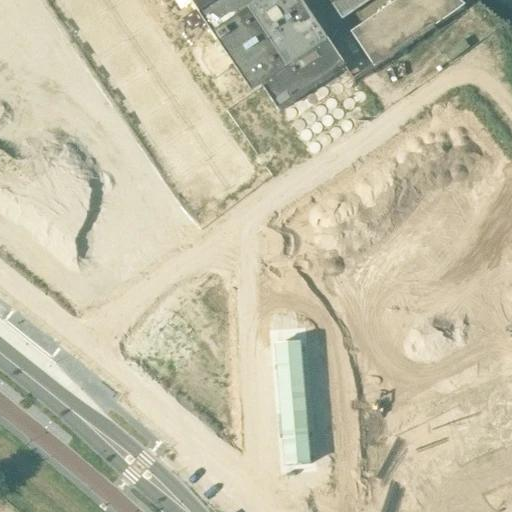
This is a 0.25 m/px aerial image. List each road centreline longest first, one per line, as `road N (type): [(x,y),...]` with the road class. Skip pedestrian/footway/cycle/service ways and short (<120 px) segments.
road 1 (unknown): [(432,161),(499,261),(497,307),(282,483),(228,511)]
road 2 (residential): [(131,511),(0,402)]
road 3 (secondary): [(189,511),(157,469),(82,420)]
road 4 (secondary): [(82,420),(119,466),(183,511)]
